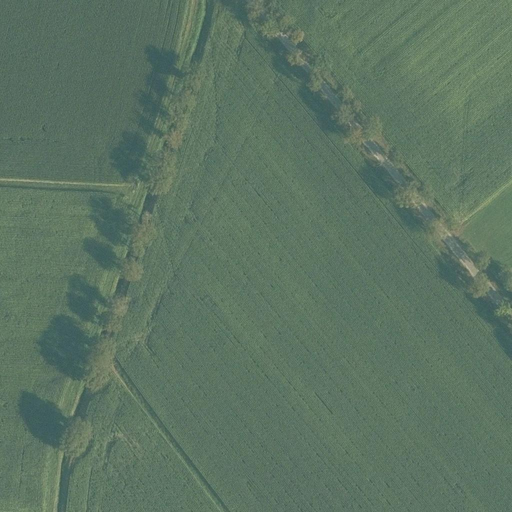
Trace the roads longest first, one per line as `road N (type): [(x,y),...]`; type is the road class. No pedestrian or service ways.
road 1 (track): [(49,511),(56,438),(199,0)]
road 2 (unclassified): [(511,316),(249,0)]
